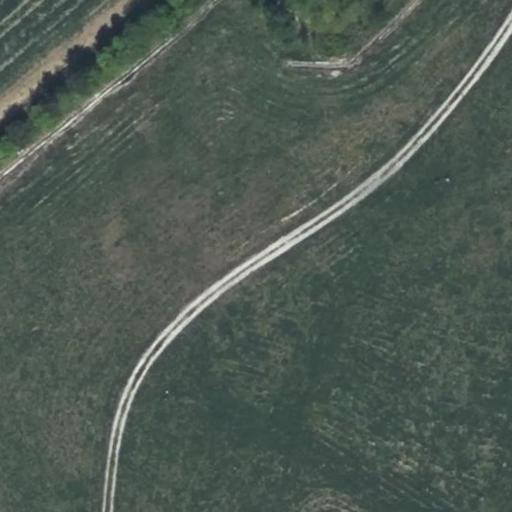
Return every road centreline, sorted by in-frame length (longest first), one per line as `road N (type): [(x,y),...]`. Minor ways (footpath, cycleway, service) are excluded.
road 1 (track): [(110,511),(115,449),(156,347),(194,309),(410,156),(511,29)]
road 2 (track): [(0,121),(135,0)]
